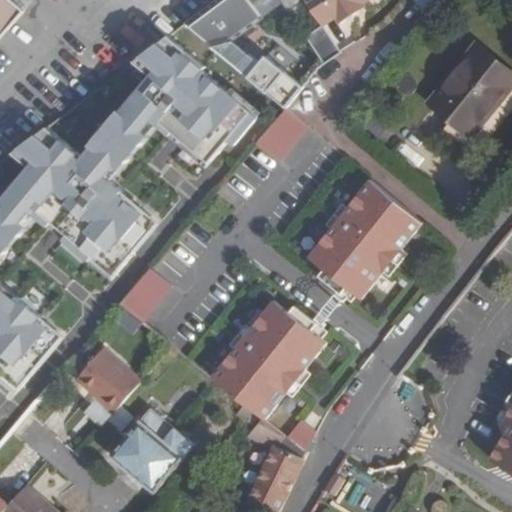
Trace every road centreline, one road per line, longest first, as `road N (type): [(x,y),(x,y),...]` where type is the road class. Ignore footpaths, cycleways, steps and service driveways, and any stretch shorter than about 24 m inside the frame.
road 1 (residential): [(408,13),(310,112),(476,251)]
road 2 (residential): [(476,251),(290,511)]
